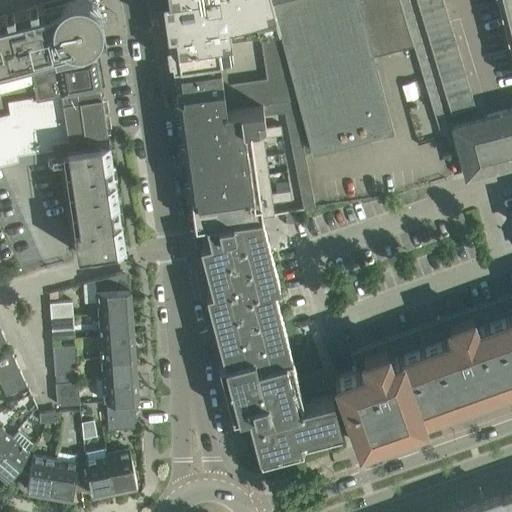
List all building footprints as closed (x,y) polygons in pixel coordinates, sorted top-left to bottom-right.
[(105,43),(99,7),(88,0),(55,0),(0,14),(0,69),(75,51),(75,52),(91,49),(90,47),(105,43)] [(173,66),(219,60),(217,41),(284,31),(276,0),(169,0),(171,13),(166,14),(173,66)] [(276,0),(284,31),(313,150),(392,130),(371,53),(413,42),(411,35),(408,27),(406,18),(403,10),(401,2),(400,0),(276,0)] [(412,8),(409,0),(407,0),(401,2),(403,10),(412,8)] [(437,0),(431,2),(432,8),(445,5),(443,0),(437,0)] [(418,6),(420,12),(432,8),(431,2),(418,6)] [(432,8),(434,15),(446,11),(445,5),(432,8)] [(414,16),(412,8),(403,10),(406,18),(414,16)] [(420,12),(422,18),(434,15),(432,8),(420,12)] [(434,15),(436,21),(448,17),(446,11),(434,15)] [(422,18),(424,25),(436,21),(434,15),(422,18)] [(417,24),(414,16),(406,18),(408,27),(417,24)] [(424,25),(428,37),(452,30),(448,17),(436,21),(424,25)] [(419,32),(417,24),(408,27),(411,35),(419,32)] [(432,50),(444,46),(456,42),(452,30),(428,37),(432,50)] [(421,41),(419,32),(411,35),(413,42),(413,43),(421,41)] [(424,49),(421,41),(413,43),(415,51),(424,49)] [(444,46),(446,52),(458,49),(456,42),(444,46)] [(432,50),(434,56),(446,52),(444,46),(432,50)] [(78,97),(101,94),(99,85),(100,85),(94,49),(91,49),(75,52),(63,55),(63,56),(58,57),(35,63),(0,72),(0,111),(10,109),(8,97),(31,94),(32,97),(36,96),(77,89),(78,97)] [(426,57),(424,49),(415,51),(418,59),(426,57)] [(434,56),(438,69),(462,61),(458,49),(446,52),(434,56)] [(429,65),(426,57),(418,59),(420,68),(429,65)] [(195,223),(261,214),(274,212),(272,200),(271,191),(264,136),(262,126),(261,114),(259,104),(241,107),(225,109),(222,84),(219,60),(173,66),(180,115),(195,223)] [(441,81),(453,78),(465,74),(462,61),(438,69),(441,81)] [(431,73),(429,65),(420,68),(423,76),(431,73)] [(284,74),(285,82),(296,81),(294,73),(284,74)] [(434,81),(431,73),(423,76),(425,84),(434,81)] [(453,78),(455,84),(467,80),(465,74),(453,78)] [(441,81),(443,88),(455,84),(453,78),(441,81)] [(443,88),(447,100),(471,93),(467,80),(455,84),(443,88)] [(287,91),(298,89),(296,81),(285,82),(286,89),(287,91)] [(436,90),(434,81),(425,84),(428,92),(436,90)] [(8,97),(10,109),(0,111),(0,162),(17,158),(18,157),(16,152),(61,146),(72,144),(70,135),(107,130),(102,94),(101,94),(78,97),(77,89),(36,96),(38,102),(33,103),(32,97),(31,94),(8,97)] [(269,94),(270,103),(276,102),(284,101),(282,89),(278,90),(279,92),(269,94)] [(299,97),(298,89),(287,91),(286,89),(282,89),(284,101),(294,99),(294,98),(299,97)] [(439,98),(436,90),(428,92),(430,100),(439,98)] [(471,93),(447,100),(451,113),(475,105),(471,93)] [(441,106),(439,98),(430,100),(433,109),(441,106)] [(278,112),(282,111),(282,108),(295,106),(294,99),(284,101),(276,102),(278,112)] [(270,113),(278,112),(276,102),(270,103),(268,103),(270,113)] [(262,114),(270,113),(268,103),(260,104),(259,104),(261,114),(262,114)] [(282,108),(282,111),(283,116),(297,113),(295,106),(282,108)] [(444,114),(441,106),(433,109),(435,117),(444,114)] [(466,173),(511,161),(511,107),(453,123),(466,173)] [(297,113),(283,116),(285,123),(298,121),(297,113)] [(447,125),(444,114),(435,117),(438,127),(447,125)] [(285,123),(287,131),(300,129),(298,121),(285,123)] [(281,123),(272,125),(273,134),(280,133),(283,133),(281,123)] [(262,126),(264,136),(273,134),(272,125),(262,126)] [(289,138),(301,136),(300,129),(287,131),(289,138)] [(303,144),(301,136),(289,138),(290,146),(303,144)] [(72,144),(61,146),(77,252),(124,245),(120,219),(119,219),(117,202),(118,202),(114,178),(113,178),(113,175),(111,161),(112,161),(108,138),(72,144)] [(292,154),(304,152),(303,144),(290,146),(292,154)] [(277,153),(278,163),(286,162),(285,152),(277,153)] [(292,154),(294,161),(306,159),(304,152),(292,154)] [(294,161),(296,169),(307,167),(306,159),(294,161)] [(307,167),(296,169),(297,176),(309,175),(307,167)] [(297,176),(299,184),(310,182),(309,175),(297,176)] [(300,187),(301,192),(312,190),(310,182),(299,184),(300,187)] [(289,189),(280,190),(282,199),(291,198),(289,189)] [(282,199),(280,190),(277,190),(271,191),(272,200),(282,199)] [(312,190),(301,192),(302,199),(313,198),(312,190)] [(313,198),(302,199),(303,207),(315,205),(313,198)] [(297,220),(295,210),(285,211),(286,222),(297,220)] [(280,284),(261,214),(195,223),(212,289),(206,290),(224,360),(218,361),(237,435),(253,429),(260,457),(303,446),(301,440),(342,429),(332,393),(303,401),(273,286),(280,284)] [(122,271),(103,276),(95,278),(95,279),(98,312),(131,309),(129,276),(123,276),(122,271)] [(511,292),(351,350),(358,368),(334,376),(351,424),(349,425),(350,426),(352,425),(359,445),(426,421),(424,416),(511,384),(511,292)] [(73,313),(72,299),(50,301),(51,315),(73,313)] [(133,331),(131,309),(98,312),(99,334),(133,331)] [(74,327),(73,313),(51,315),(52,329),(74,327)] [(0,347),(8,344),(2,331),(0,332),(0,347)] [(135,353),(133,331),(99,334),(101,356),(135,353)] [(77,357),(76,343),(53,344),(54,359),(77,357)] [(0,380),(21,371),(12,351),(0,356),(0,380)] [(136,375),(135,353),(101,356),(103,378),(136,375)] [(78,371),(77,357),(54,359),(55,373),(78,371)] [(27,384),(21,371),(0,380),(6,393),(27,384)] [(106,400),(130,398),(133,398),(138,398),(136,375),(103,378),(104,400),(106,400)] [(78,379),(55,381),(57,402),(80,401),(78,379)] [(130,398),(106,400),(107,412),(131,411),(130,398)] [(40,420),(56,419),(56,410),(39,411),(40,420)] [(132,426),(131,411),(107,412),(108,428),(132,426)] [(0,448),(12,435),(0,424),(0,448)] [(15,466),(29,450),(12,435),(0,448),(0,470),(7,476),(9,473),(15,466)] [(106,446),(85,450),(86,458),(85,458),(90,479),(91,488),(92,492),(115,487),(108,454),(106,446)] [(56,457),(55,457),(49,491),(71,495),(72,491),(91,488),(90,479),(74,482),(78,461),(75,461),(77,453),(57,449),(56,457)] [(131,450),(111,453),(108,454),(115,487),(137,483),(131,450)] [(33,453),(29,474),(15,466),(9,473),(27,484),(27,488),(49,491),(55,457),(33,453)] [(500,493),(447,511),(511,511),(511,492),(501,496),(500,493)]
